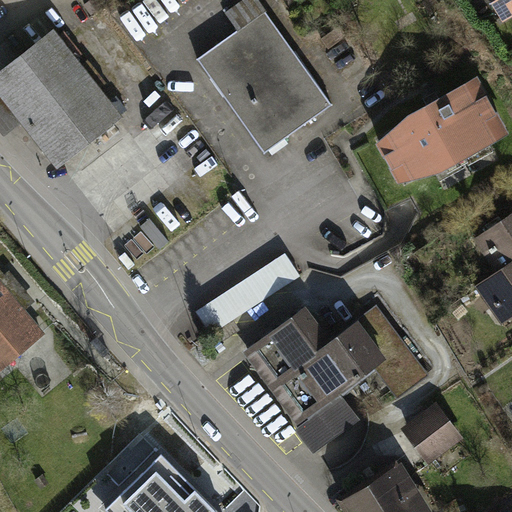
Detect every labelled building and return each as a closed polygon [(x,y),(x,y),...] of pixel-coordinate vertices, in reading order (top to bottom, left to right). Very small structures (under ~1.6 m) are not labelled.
[(238,29),(197,59),(264,152),(332,104),(256,0),(243,0),(226,13),(238,29)] [(511,0),(493,0),(504,17),(511,12),(511,0)] [(53,36),(0,76),(0,86),(9,98),(7,100),(15,110),(17,108),(25,119),(59,163),(117,119),(53,36)] [(504,131),(476,80),(410,117),(381,144),(399,178),(439,168),(504,131)] [(9,98),(0,86),(0,130),(4,136),(25,119),(17,108),(15,110),(7,100),(9,98)] [(511,216),(486,234),(493,245),(488,249),(503,270),(511,264),(511,216)] [(285,252),(195,311),(210,334),(300,275),(285,252)] [(511,313),(511,264),(503,270),(482,285),(497,307),(502,303),(510,314),(511,313)] [(0,368),(42,334),(14,300),(21,294),(5,275),(0,279),(0,368)] [(304,309),(248,350),(274,385),(281,381),(310,419),(298,428),(314,450),(353,421),(337,391),(376,362),(400,393),(425,374),(382,316),(381,317),(375,309),(329,343),(304,309)] [(103,355),(109,350),(98,336),(91,341),(103,355)] [(437,410),(409,431),(427,455),(455,434),(437,410)] [(219,511),(162,453),(107,507),(111,511),(219,511)] [(420,511),(393,469),(369,484),(386,511),(420,511)] [(386,511),(369,484),(345,500),(353,511),(386,511)]
